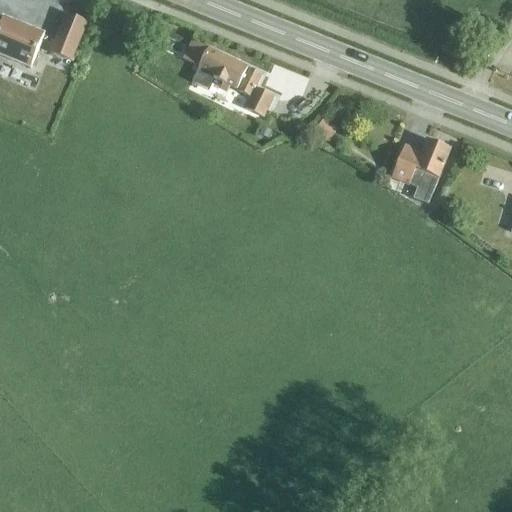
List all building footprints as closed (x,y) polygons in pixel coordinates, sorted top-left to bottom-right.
[(3,20),(0,26),(0,58),(30,70),(43,37),(3,20)] [(71,63),(76,51),(54,42),(49,54),(71,63)] [(190,42),(185,52),(203,60),(198,69),(190,86),(206,93),(212,80),(222,85),(219,91),(226,94),(229,88),(250,99),(245,110),(263,119),(273,98),(255,89),(261,76),(190,42)] [(322,120),(313,135),(328,145),(337,130),(322,120)] [(253,134),(258,126),(250,121),(245,129),(253,134)] [(413,201),(427,207),(438,181),(450,151),(426,141),(421,155),(404,148),(391,180),(417,191),(413,201)]
